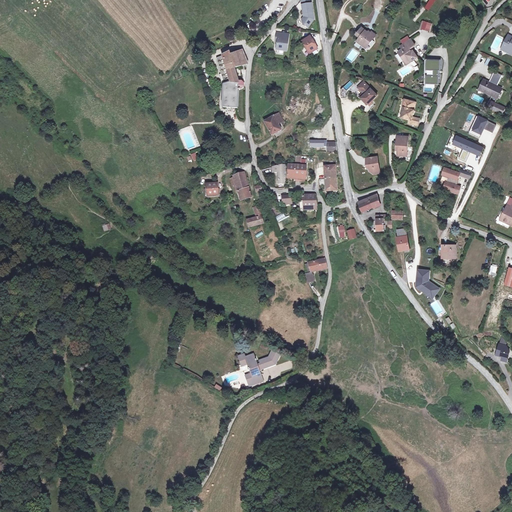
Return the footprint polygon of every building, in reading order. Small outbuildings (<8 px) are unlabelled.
[(429,0),(426,9),(431,11),(435,0),(429,0)] [(313,19),(311,3),(302,4),(303,16),(301,18),(301,22),(307,26),(313,19)] [(421,30),(431,32),(432,23),(422,21),(421,30)] [(365,39),(369,42),(376,34),(371,30),(369,33),(361,27),(358,30),(361,33),(357,37),(362,40),(364,39),(365,39)] [(279,44),(278,51),(288,52),(290,36),(279,34),(278,39),(280,39),(279,44)] [(405,43),(404,43),(406,47),(404,48),(400,51),(406,60),(410,58),(412,61),(419,56),(415,50),(413,51),(411,48),(417,45),(413,38),(412,39),(405,43)] [(312,39),(304,43),(311,56),(319,51),(312,39)] [(501,49),(508,53),(510,48),(507,47),(509,43),(506,41),(501,49)] [(236,71),(248,67),(244,53),(238,54),(236,51),(216,58),(224,82),(225,108),(239,109),(240,93),(242,93),(244,91),(244,87),(242,83),(239,82),(236,71)] [(479,54),(476,60),(488,66),(490,60),(479,54)] [(428,59),(427,83),(439,84),(440,70),(441,70),(441,60),(428,59)] [(495,73),(490,83),(497,87),(502,77),(495,73)] [(502,91),(497,88),(497,87),(490,83),(485,81),(481,89),(494,95),(493,97),(497,100),(502,91)] [(365,95),(362,99),(368,105),(377,95),(363,82),(357,88),(362,92),(365,95)] [(303,95),(301,101),(312,104),(314,99),(303,95)] [(497,100),(493,97),(487,107),(492,110),(495,105),(497,100)] [(289,112),(296,115),(301,101),(293,98),(289,112)] [(301,101),(296,115),(308,119),(312,104),(301,101)] [(415,117),(417,110),(415,109),(416,103),(407,101),(405,109),(407,109),(405,118),(413,119),(412,123),(421,125),(422,119),(415,117)] [(501,115),(502,115),(503,115),(506,109),(500,106),(500,107),(495,105),(492,110),(493,111),(496,112),(499,113),(499,114),(501,115)] [(280,114),(265,124),(274,137),(283,130),(279,123),(284,119),(280,114)] [(497,126),(478,117),(473,126),(476,127),(472,135),(480,139),(484,130),(485,129),(487,130),(486,131),(493,134),(497,126)] [(407,157),(408,136),(396,135),(395,145),(397,145),(397,156),(407,157)] [(484,148),(456,135),(452,144),(462,149),(458,159),(466,162),(470,153),(480,157),(484,148)] [(295,166),(289,167),(289,179),(308,180),(308,157),(296,157),(295,166)] [(367,159),(368,163),(370,163),(371,166),(372,175),(379,174),(378,158),(367,159)] [(326,168),(325,179),(336,180),(336,167),(332,167),(332,165),(330,165),(329,167),(326,168)] [(279,168),(271,170),(272,178),(279,178),(279,186),(286,186),(285,168),(279,168)] [(463,177),(465,170),(460,169),(459,173),(444,168),(442,175),(449,177),(447,182),(445,181),(443,188),(457,193),(460,186),(455,185),(458,175),(463,177)] [(472,173),(465,170),(463,177),(469,179),(472,173)] [(239,200),(251,196),(245,176),(233,179),(230,179),(232,185),(234,184),(239,200)] [(336,180),(325,179),(325,192),(329,192),(329,195),(332,195),(332,192),(336,192),(336,180)] [(216,184),(206,185),(206,196),(217,196),(216,184)] [(300,200),(301,205),(305,205),(305,209),(311,209),(311,206),(317,205),(316,195),(314,194),(304,196),(304,200),(300,200)] [(362,210),(378,204),(376,197),(358,203),(362,210)] [(511,200),(509,199),(499,223),(505,226),(509,219),(511,220),(511,200)] [(394,211),(394,219),(404,219),(404,211),(394,211)] [(262,223),(260,217),(256,218),(247,219),(249,226),(262,223)] [(354,230),(348,232),(350,240),(357,238),(354,230)] [(409,248),(407,236),(397,238),(400,249),(409,248)] [(445,250),(442,250),(442,258),(456,258),(456,249),(454,249),(454,244),(445,244),(445,250)] [(328,271),(326,260),(310,264),(312,273),(324,270),(324,272),(328,271)] [(497,267),(491,265),(489,272),(495,273),(497,267)] [(433,272),(421,270),(419,287),(422,290),(423,289),(426,291),(426,292),(429,295),(433,294),(438,287),(431,282),(433,272)] [(308,277),(311,284),(316,282),(314,275),(308,277)] [(441,290),(438,287),(433,294),(429,295),(435,299),(441,290)] [(497,354),(503,355),(508,357),(510,349),(507,345),(500,343),(497,354)] [(275,365),(279,355),(272,352),(270,358),(260,362),(261,364),(259,365),(257,361),(258,361),(257,359),(256,359),(255,355),(246,358),(245,355),(238,358),(240,363),(241,362),(243,366),(248,364),(250,368),(249,369),(250,371),(251,371),(252,374),(245,376),(248,386),(263,381),(259,370),(275,365)] [(213,395),(220,400),(223,395),(215,391),(213,395)]
